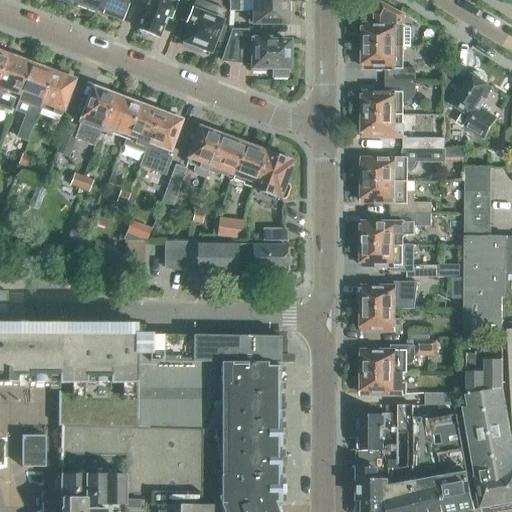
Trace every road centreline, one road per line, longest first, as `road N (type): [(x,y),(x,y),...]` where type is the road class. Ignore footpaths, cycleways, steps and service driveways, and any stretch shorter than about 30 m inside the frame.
road 1 (residential): [(323,120),(280,119),(0,11)]
road 2 (residential): [(310,321),(113,317),(52,306)]
road 3 (residential): [(310,321),(322,288),(323,120)]
road 4 (residential): [(322,511),(324,349),(310,321)]
road 5 (residential): [(323,120),(323,0)]
